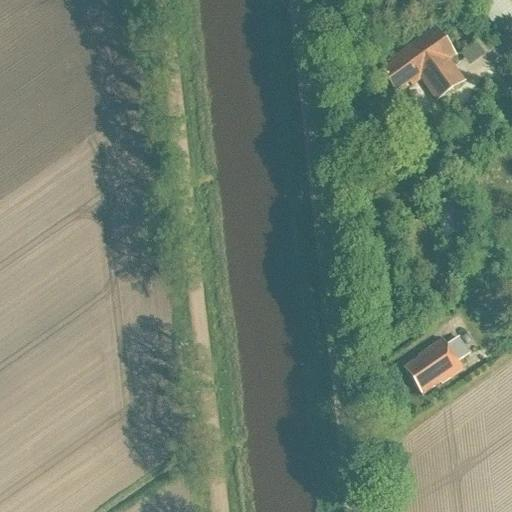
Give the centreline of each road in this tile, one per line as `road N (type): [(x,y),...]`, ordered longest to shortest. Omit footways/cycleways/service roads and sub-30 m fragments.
road 1 (unclassified): [(216,511),(161,0)]
road 2 (tertiary): [(357,511),(302,0)]
